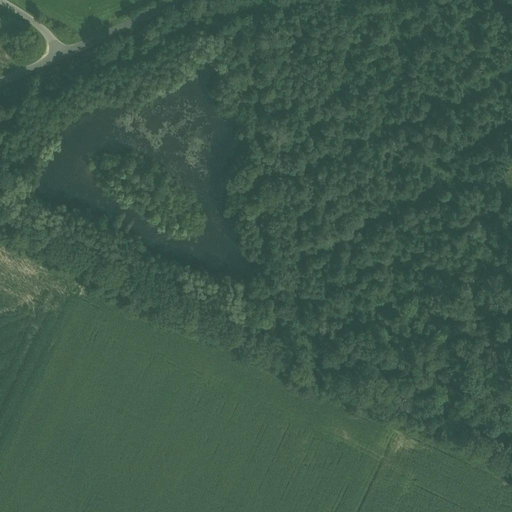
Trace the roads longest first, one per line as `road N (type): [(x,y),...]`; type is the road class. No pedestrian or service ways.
road 1 (track): [(511,193),(269,104),(258,84),(262,20),(251,0)]
road 2 (residential): [(187,0),(60,57)]
